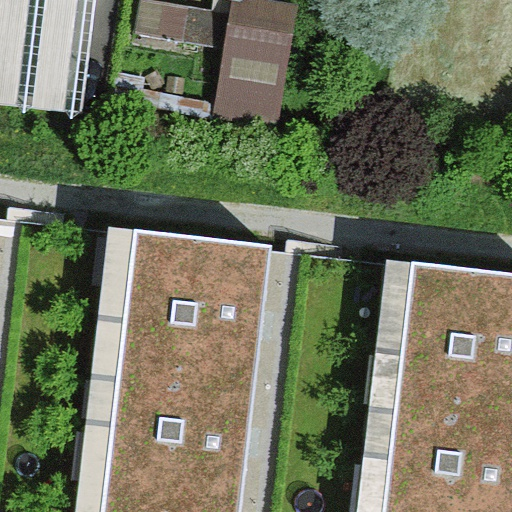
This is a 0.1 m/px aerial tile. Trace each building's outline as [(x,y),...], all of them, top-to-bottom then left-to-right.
[(0,0),(0,105),(81,114),(88,0),(0,0)] [(244,0),(243,13),(298,17),(299,0),(244,0)] [(234,15),(184,7),(179,41),(230,48),(234,15)] [(304,23),(234,15),(230,48),(217,130),(287,141),(304,23)] [(245,511),(281,262),(130,240),(91,511),(245,511)] [(511,511),(511,278),(410,265),(377,511),(511,511)]
